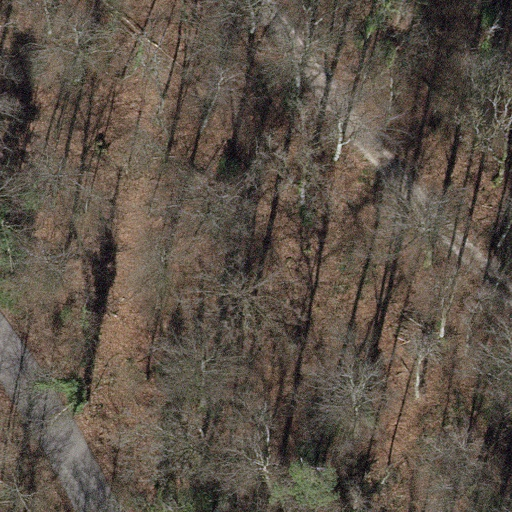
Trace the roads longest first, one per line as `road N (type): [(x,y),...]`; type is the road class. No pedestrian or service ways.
road 1 (track): [(254,0),(511,291)]
road 2 (residential): [(0,347),(87,511)]
